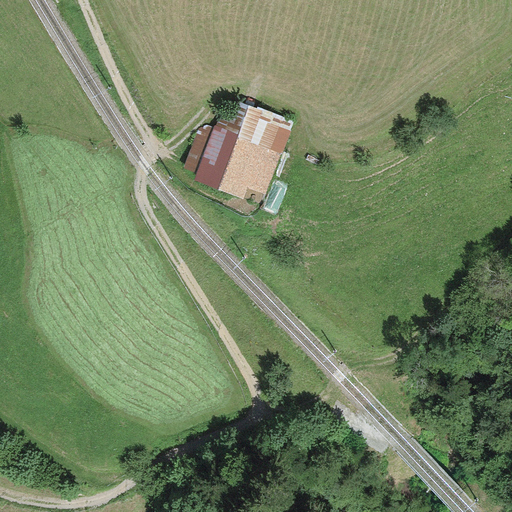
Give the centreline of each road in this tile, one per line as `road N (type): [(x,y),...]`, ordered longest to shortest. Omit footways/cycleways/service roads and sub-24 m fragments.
road 1 (track): [(0,492),(81,504),(117,493),(261,410),(258,391),(146,206),(139,179),(155,150),(84,0)]
road 2 (track): [(261,410),(291,414),(353,364),(394,358),(511,237)]
